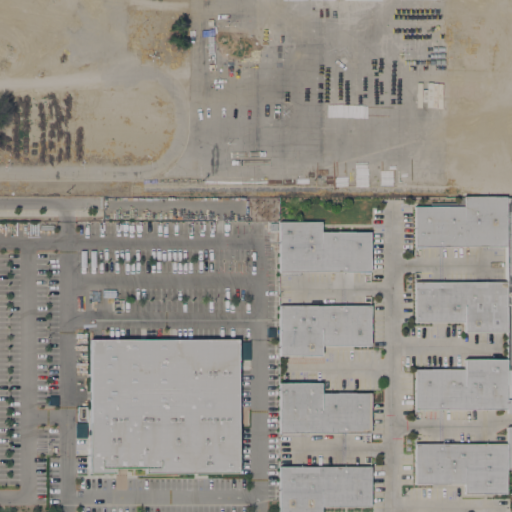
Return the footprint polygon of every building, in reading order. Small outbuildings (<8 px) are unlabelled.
[(511,413),(507,413),(507,409),(503,409),(503,411),(414,411),(414,369),(461,369),(461,360),(463,360),(463,359),(503,359),(503,334),(461,334),(461,323),(414,323),(414,282),(504,282),(504,247),(414,247),(414,206),(461,206),(461,197),(504,197),(506,197),(511,197),(511,413)] [(367,272),(367,273),(278,273),(279,222),(321,222),(321,232),(370,232),(370,272),(367,272)] [(320,347),(320,356),(278,356),(278,305),(370,305),(370,345),(367,345),(367,347),(320,347)] [(111,473),(111,475),(89,474),(90,339),(237,339),(238,473),(234,473),(234,474),(142,474),(142,470),(115,469),(115,473),(111,473)] [(368,433),(278,433),(279,383),(320,383),(320,393),(370,393),(370,433),(368,433)] [(506,444),(506,427),(511,427),(511,470),(505,470),(505,493),(463,494),(463,484),(415,485),(414,444),(506,444)] [(368,506),(368,508),(321,508),(321,511),(278,511),(278,466),(370,466),(370,506),(368,506)]
